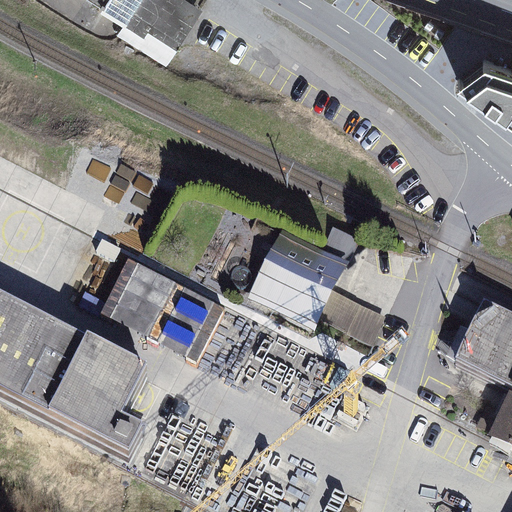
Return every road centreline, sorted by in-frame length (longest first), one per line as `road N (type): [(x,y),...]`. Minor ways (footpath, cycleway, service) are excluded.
road 1 (unknown): [(370,498),(0,283)]
road 2 (unclassified): [(510,164),(466,212),(449,249),(366,511)]
road 3 (unclassified): [(295,0),(369,46),(510,164)]
